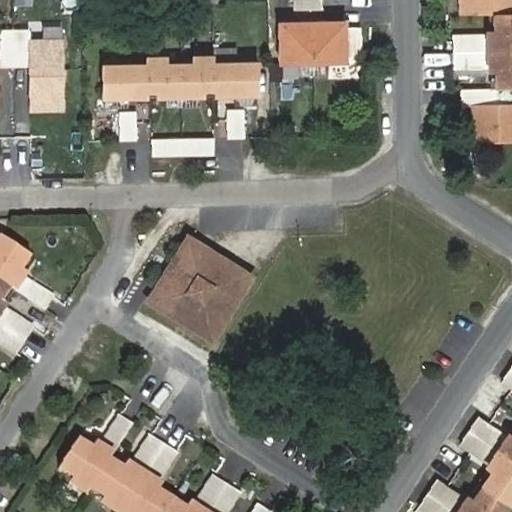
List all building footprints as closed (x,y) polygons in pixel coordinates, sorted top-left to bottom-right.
[(293,0),(294,10),(310,10),(322,10),(321,0),(293,0)] [(511,0),(462,0),(463,16),(491,15),(497,15),(511,14),(511,0)] [(511,14),(497,15),(498,33),(491,34),(492,36),(454,36),(455,69),(491,68),(492,71),(498,71),(500,89),(501,89),(511,88),(511,14)] [(313,65),(329,64),(345,64),(345,56),(361,56),(361,29),(344,29),(344,24),(281,26),(281,66),(296,66),(313,65)] [(0,67),(29,66),(30,75),(37,75),(37,84),(30,84),(30,110),(64,109),(63,40),(29,40),(29,29),(0,29),(0,67)] [(105,69),(105,98),(126,98),(152,97),(168,97),(182,96),(197,95),(238,95),(258,94),(256,65),(211,67),(211,59),(196,59),(196,66),(181,66),(167,66),(166,60),(151,60),(151,68),(105,69)] [(330,76),(329,64),(313,65),(313,76),(330,76)] [(313,76),(313,65),(296,66),(297,77),(313,76)] [(511,103),(501,103),(501,89),(500,89),(492,89),(462,90),(462,106),(477,105),(477,118),(483,119),(483,126),(477,126),(478,141),(511,140),(511,103)] [(258,107),(258,94),(238,95),(239,108),(258,107)] [(197,109),(197,95),(182,96),(182,109),(197,109)] [(182,109),(182,96),(168,97),(168,110),(182,109)] [(126,98),(105,98),(105,111),(127,110),(126,98)] [(226,115),(226,140),(243,139),(243,114),(226,115)] [(119,116),(120,141),(137,140),(136,116),(119,116)] [(154,141),(154,157),(183,156),(213,155),(213,140),(183,140),(154,141)] [(17,274),(27,258),(0,241),(0,347),(14,357),(32,331),(3,312),(4,310),(0,306),(0,301),(7,290),(14,294),(44,312),(52,300),(22,281),(23,278),(17,274)] [(173,283),(166,278),(151,301),(210,338),(247,280),(189,242),(174,266),(181,270),(173,283)] [(34,262),(27,258),(17,274),(23,278),(34,262)] [(174,266),(166,278),(173,283),(181,270),(174,266)] [(0,306),(4,310),(14,294),(7,290),(0,301),(0,306)] [(511,366),(511,369),(501,383),(511,389),(511,390),(511,438),(510,437),(508,440),(477,419),(469,432),(459,446),(469,452),(490,467),(488,469),(495,474),(485,490),(474,505),(468,501),(466,503),(435,482),(418,508),(424,511),(505,511),(510,506),(511,502),(511,366)] [(92,453),(76,444),(59,469),(75,480),(71,486),(87,497),(92,490),(107,499),(102,506),(110,511),(265,511),(258,507),(254,511),(227,511),(239,495),(213,478),(193,509),(189,507),(185,511),(183,511),(169,503),(155,494),(159,487),(157,486),(176,455),(163,446),(150,438),(130,468),(128,467),(123,473),(108,464),(113,457),(132,428),(118,418),(100,449),(97,447),(92,453)] [(81,437),(76,444),(92,453),(97,447),(81,437)] [(128,467),(113,457),(108,464),(123,473),(128,467)] [(495,474),(488,469),(478,485),(485,490),(495,474)] [(478,485),(468,501),(474,505),(485,490),(478,485)] [(173,497),(159,487),(155,494),(169,503),(173,497)] [(173,497),(169,503),(183,511),(185,511),(189,507),(173,497)]
